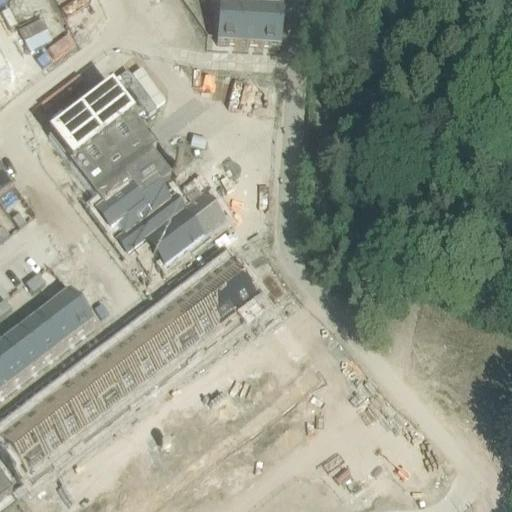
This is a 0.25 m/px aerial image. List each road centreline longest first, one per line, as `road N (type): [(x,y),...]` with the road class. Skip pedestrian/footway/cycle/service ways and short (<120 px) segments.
road 1 (unclassified): [(492,511),(482,485),(302,277),(283,251),(282,229)]
road 2 (residential): [(0,425),(243,232),(282,229)]
road 3 (residential): [(0,127),(126,28),(109,0)]
road 4 (unclassified): [(282,229),(293,68)]
road 5 (residential): [(293,68),(149,54)]
